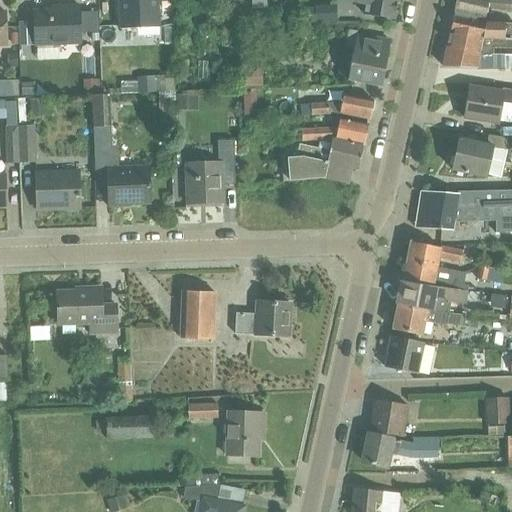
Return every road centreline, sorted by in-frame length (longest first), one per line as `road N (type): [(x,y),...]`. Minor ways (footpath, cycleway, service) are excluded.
road 1 (residential): [(0,260),(366,252)]
road 2 (tertiary): [(366,252),(430,0)]
road 3 (residential): [(336,387),(511,382)]
road 4 (tertiary): [(336,387),(366,252)]
road 5 (tertiary): [(309,511),(336,387)]
